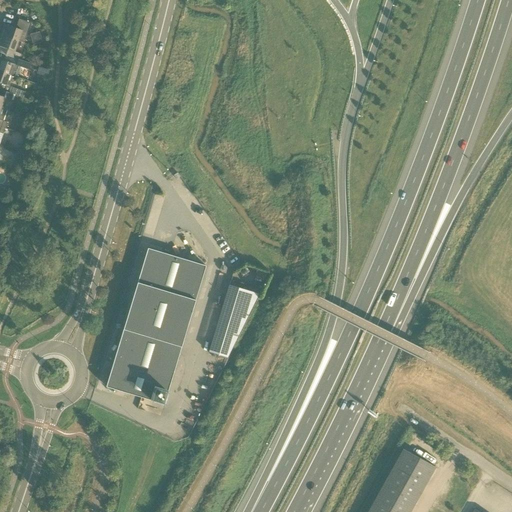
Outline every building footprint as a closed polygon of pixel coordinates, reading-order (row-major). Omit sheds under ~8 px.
[(1,35),(18,41),(24,43),(31,23),(19,19),(16,28),(5,24),(1,35)] [(34,43),(42,42),(40,32),(32,33),(34,43)] [(15,52),(18,41),(1,35),(0,36),(0,46),(8,49),(6,55),(17,59),(22,61),(24,55),(15,52)] [(15,65),(14,64),(0,59),(0,71),(10,75),(16,77),(20,66),(26,69),(28,63),(22,61),(17,59),(15,65)] [(16,77),(10,75),(0,71),(0,83),(9,86),(10,82),(13,82),(15,81),(16,77)] [(9,93),(13,94),(24,98),(26,92),(11,87),(9,93)] [(9,93),(1,90),(0,91),(0,96),(5,98),(11,100),(13,94),(9,93)] [(148,248),(142,269),(106,387),(164,404),(206,266),(148,248)] [(232,349),(231,348),(212,343),(209,353),(227,358),(232,349)] [(410,511),(435,467),(404,449),(368,511),(410,511)]
